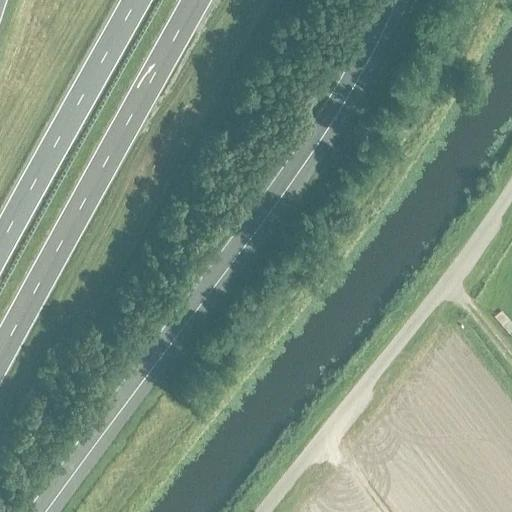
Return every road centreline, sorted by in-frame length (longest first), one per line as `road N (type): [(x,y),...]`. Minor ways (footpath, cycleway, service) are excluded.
road 1 (trunk): [(30,511),(326,101),(379,0)]
road 2 (unclassified): [(267,511),(446,289),(511,184)]
road 3 (trunk): [(0,353),(193,0)]
road 4 (trunk): [(133,0),(0,240)]
